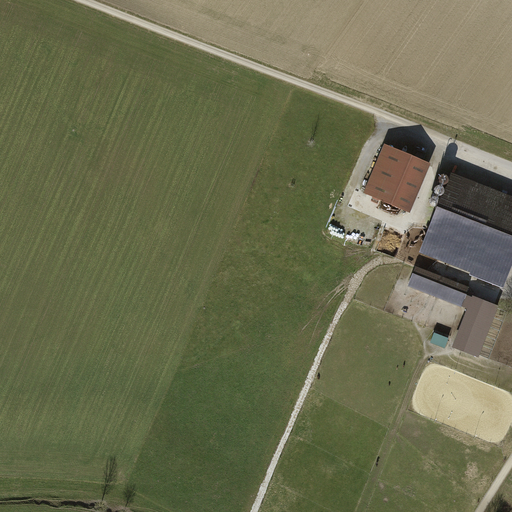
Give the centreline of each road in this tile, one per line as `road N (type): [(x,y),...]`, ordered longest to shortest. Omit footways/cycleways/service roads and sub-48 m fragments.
road 1 (track): [(84,0),(511,165)]
road 2 (track): [(258,511),(358,275),(403,256),(492,292)]
road 3 (track): [(0,493),(123,511)]
